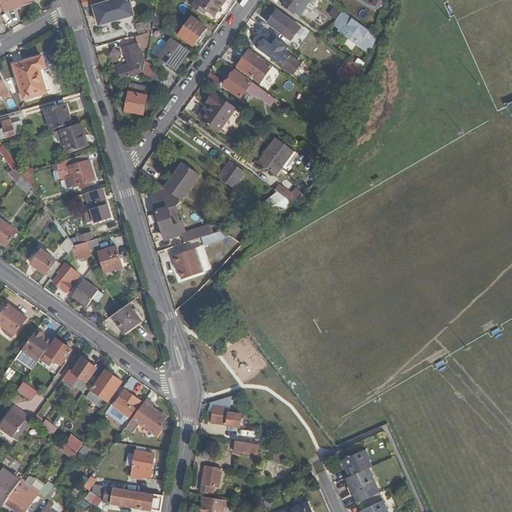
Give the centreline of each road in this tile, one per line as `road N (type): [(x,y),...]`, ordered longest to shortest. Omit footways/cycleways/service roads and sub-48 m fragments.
road 1 (residential): [(187,388),(164,384),(0,267)]
road 2 (residential): [(249,0),(122,176)]
road 3 (residential): [(71,8),(122,176)]
road 4 (residential): [(122,176),(170,325)]
road 5 (residential): [(187,388),(174,511)]
